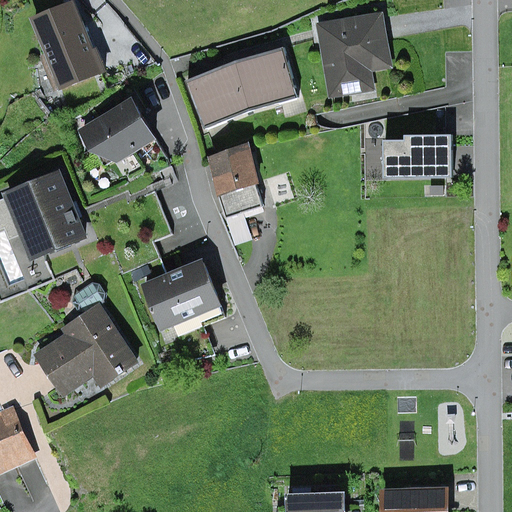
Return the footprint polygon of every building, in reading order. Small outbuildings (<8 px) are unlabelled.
[(382,14),(318,23),(328,96),(375,90),(372,67),(389,65),(382,14)] [(82,19),(40,38),(65,91),(106,71),(82,19)] [(284,50),(236,66),(252,113),(299,97),(284,50)] [(236,66),(190,82),(206,128),(252,113),(236,66)] [(136,103),(86,132),(90,137),(99,153),(126,163),(160,143),(136,103)] [(406,136),(406,141),(385,141),(385,179),(450,178),(449,135),(406,136)] [(249,143),(207,156),(220,196),(262,182),(249,143)] [(65,180),(17,197),(38,259),(86,242),(65,180)] [(205,267),(147,287),(162,328),(176,323),(182,340),(205,332),(202,322),(222,315),(205,267)] [(75,339),(42,363),(66,396),(99,373),(110,388),(141,366),(101,311),(71,333),(75,339)] [(0,464),(31,451),(13,410),(0,415),(0,464)] [(450,511),(450,491),(382,493),(382,511),(450,511)] [(344,511),(344,494),(287,496),(287,511),(344,511)]
